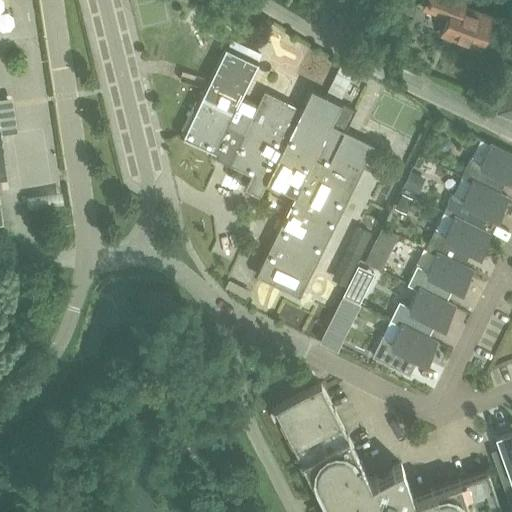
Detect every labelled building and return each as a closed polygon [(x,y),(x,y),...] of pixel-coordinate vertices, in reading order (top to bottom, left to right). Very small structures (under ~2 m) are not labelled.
[(480,48),(492,14),(465,4),(466,0),(424,0),(421,9),(447,18),(441,34),(480,48)] [(226,46),(184,133),(215,148),(233,157),(230,163),(248,171),(252,173),(267,180),(267,181),(295,194),(275,235),(257,272),(259,273),(270,279),(300,293),(338,214),(333,211),(343,190),(349,192),(362,165),(357,162),(368,140),(346,129),(356,108),(342,102),(311,86),(309,90),(301,107),(266,90),(259,104),(253,116),(235,107),(241,95),(257,61),(228,47),(226,46)] [(511,66),(499,105),(511,109),(511,66)] [(0,213),(2,213),(0,198),(0,173),(7,172),(3,146),(4,141),(2,137),(2,132),(17,130),(12,95),(0,97),(0,213)] [(439,137),(437,142),(438,148),(443,150),(449,148),(452,143),(450,138),(444,135),(439,137)] [(511,178),(511,153),(489,143),(480,161),(471,157),(462,175),(507,197),(507,196),(499,192),(507,176),(511,178)] [(413,191),(421,176),(410,170),(402,185),(413,191)] [(498,216),(507,197),(462,175),(471,180),(462,197),(453,193),(444,210),(489,233),(490,232),(481,228),(489,212),(498,216)] [(402,192),(394,208),(406,213),(414,198),(402,192)] [(480,252),(489,233),(444,210),(427,246),(472,269),(472,268),(463,264),(471,248),(480,252)] [(380,268),(398,233),(383,225),(365,261),(380,268)] [(462,288),(472,269),(427,246),(426,247),(435,251),(427,269),(418,265),(409,282),(454,305),(454,304),(445,300),(453,284),(462,288)] [(366,287),(350,279),(342,294),(359,302),(366,287)] [(444,324),(454,305),(409,282),(408,283),(418,287),(409,305),(400,300),(391,318),(436,340),(428,336),(436,320),(444,324)] [(333,347),(344,325),(330,318),(319,340),(333,347)] [(426,360),(436,340),(391,318),(391,319),(400,323),(391,341),(382,337),(373,355),(409,373),(418,356),(426,360)] [(370,478),(321,382),(274,405),(328,511),(502,511),(487,469),(413,496),(401,462),(370,478)] [(511,428),(495,434),(499,446),(506,466),(497,469),(509,501),(511,500),(511,428)]
